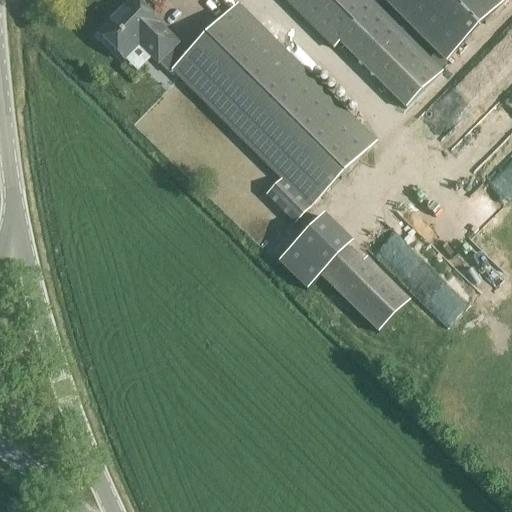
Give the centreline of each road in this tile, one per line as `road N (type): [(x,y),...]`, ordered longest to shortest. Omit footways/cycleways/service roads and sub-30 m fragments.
road 1 (unclassified): [(113,511),(63,385),(15,210)]
road 2 (unclassified): [(15,210),(0,43)]
